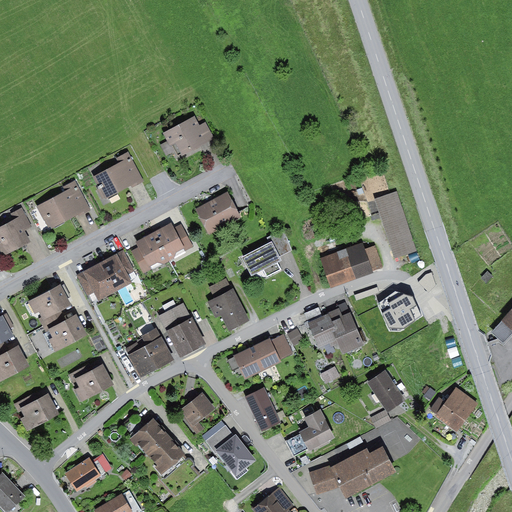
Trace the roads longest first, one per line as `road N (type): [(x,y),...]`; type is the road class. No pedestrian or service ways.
road 1 (primary): [(357,0),(511,467)]
road 2 (residential): [(0,287),(221,175)]
road 3 (residential): [(194,358),(323,296),(395,275)]
road 4 (residential): [(34,470),(127,394),(194,358)]
road 5 (residential): [(194,358),(315,511)]
road 6 (residential): [(436,511),(511,396)]
